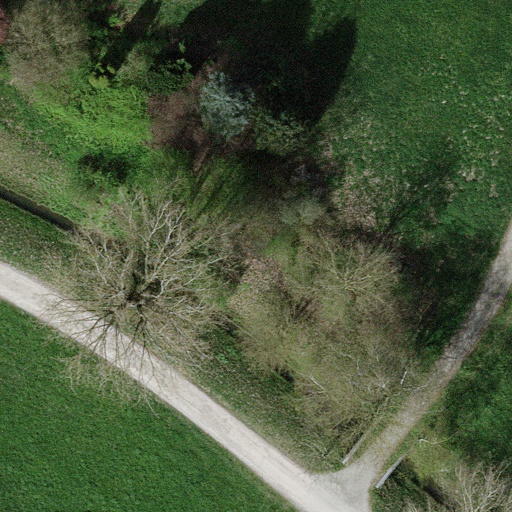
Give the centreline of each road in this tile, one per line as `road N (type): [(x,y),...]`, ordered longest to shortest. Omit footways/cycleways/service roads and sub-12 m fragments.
road 1 (track): [(0,290),(145,368),(336,511)]
road 2 (track): [(336,511),(471,334),(511,253)]
